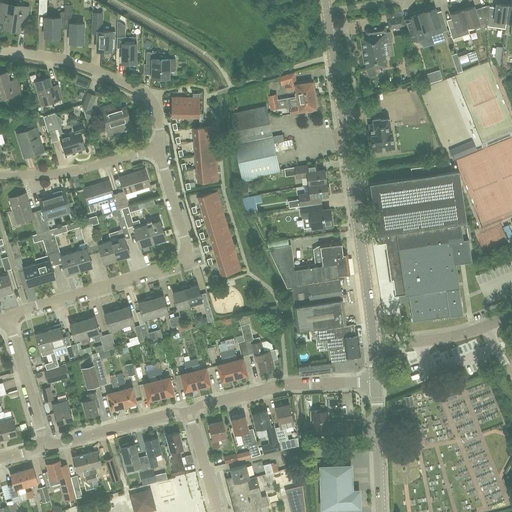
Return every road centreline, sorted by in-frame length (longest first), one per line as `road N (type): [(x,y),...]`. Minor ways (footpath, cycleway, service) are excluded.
road 1 (tertiary): [(373,346),(324,0)]
road 2 (residential): [(6,318),(177,264),(184,243),(157,147)]
road 3 (residential): [(157,147),(148,96),(65,61),(0,52)]
road 4 (residential): [(188,409),(286,386),(375,384)]
road 5 (residential): [(0,176),(52,175),(157,147)]
road 6 (residential): [(43,447),(188,409)]
road 7 (residential): [(43,447),(6,318)]
road 8 (tertiary): [(380,511),(375,384)]
